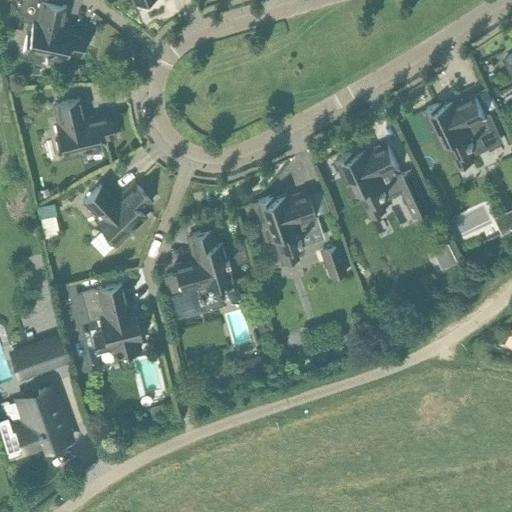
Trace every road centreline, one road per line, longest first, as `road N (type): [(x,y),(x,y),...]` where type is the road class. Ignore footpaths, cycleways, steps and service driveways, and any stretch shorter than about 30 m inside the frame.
road 1 (residential): [(500,0),(344,98),(213,159),(192,155),(161,126),(156,98),(171,57),(204,36),(325,0)]
road 2 (residential): [(63,511),(118,473),(192,440),(397,368),(470,330),(511,292)]
